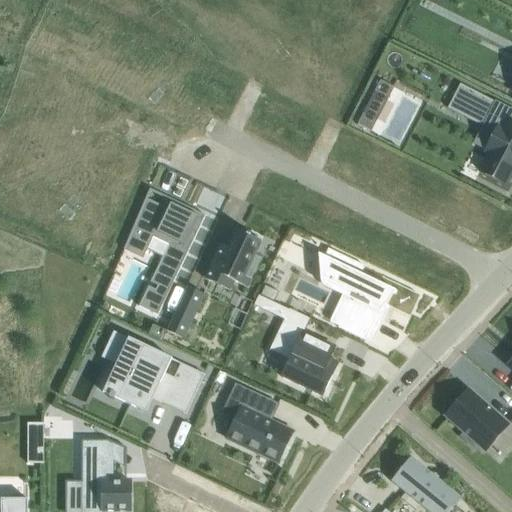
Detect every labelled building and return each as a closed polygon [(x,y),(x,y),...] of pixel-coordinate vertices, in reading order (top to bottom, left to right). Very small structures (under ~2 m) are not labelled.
[(439,0),(418,46),(441,57),(467,0),(439,0)] [(380,81),(374,94),(387,100),(393,88),(380,81)] [(460,85),(447,109),(495,133),(485,153),(488,154),(479,172),(506,185),(511,173),(511,126),(505,123),(504,124),(490,117),(497,104),(460,85)] [(364,113),(357,125),(370,132),(377,119),(364,113)] [(150,190),(124,250),(125,251),(127,249),(142,256),(152,235),(172,245),(168,252),(164,259),(165,259),(153,284),(158,287),(156,291),(151,289),(146,299),(145,299),(142,306),(140,305),(139,307),(158,316),(205,216),(185,207),(183,211),(170,204),(168,210),(147,200),(151,190),(150,190)] [(219,249),(204,279),(230,291),(234,282),(248,289),(263,257),(256,254),(261,243),(256,240),(257,236),(243,230),(241,233),(235,231),(227,248),(225,252),(219,249)] [(324,258),(318,255),(320,282),(321,284),(321,285),(322,286),(323,287),(324,288),(325,288),(336,294),(337,292),(343,295),(343,293),(347,295),(338,314),(343,317),(340,323),(341,323),(339,327),(338,328),(365,341),(366,340),(365,340),(370,330),(376,333),(381,321),(385,313),(381,311),(379,310),(382,304),(386,296),(388,290),(394,293),(396,292),(382,285),(382,286),(378,284),(380,280),(374,277),(372,281),(360,275),(364,267),(328,250),(324,258)] [(421,291),(444,299),(449,286),(426,278),(421,291)] [(187,287),(172,319),(189,327),(204,295),(187,287)] [(284,321),(269,351),(289,360),(281,378),(317,394),(322,396),(325,391),(337,365),(329,361),(335,348),(303,334),(310,319),(289,309),(284,321)] [(114,332),(101,358),(116,365),(103,393),(109,397),(109,398),(114,401),(114,399),(135,408),(146,413),(152,399),(186,415),(205,375),(181,364),(174,379),(164,374),(171,359),(114,332)] [(236,385),(222,413),(235,419),(226,439),(278,464),(293,432),(271,422),(270,421),(271,419),(267,417),(271,408),(272,408),(273,405),(278,407),(278,405),(236,385)] [(485,451),(507,425),(467,390),(444,416),(464,433),(460,437),(473,449),(477,445),(485,451)] [(109,441),(81,441),(81,482),(81,511),(104,511),(130,511),(130,482),(126,482),(105,482),(104,470),(110,470),(109,441)] [(392,482),(391,481),(391,482),(427,511),(445,511),(458,497),(460,498),(461,498),(411,457),(410,458),(411,459),(392,482)] [(0,511),(27,511),(28,500),(1,500),(0,511)]
